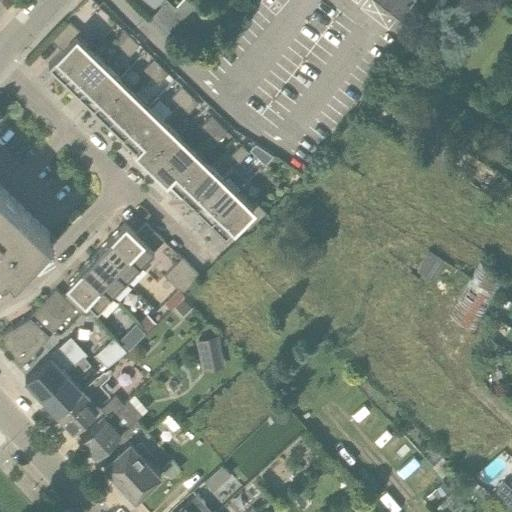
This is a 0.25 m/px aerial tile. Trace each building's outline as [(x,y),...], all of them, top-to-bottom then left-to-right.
[(181,0),(175,6),(169,13),(161,5),(150,17),(170,36),(178,27),(182,25),(189,18),(202,31),(213,20),(192,0),(181,0)] [(381,0),(379,4),(388,11),(397,0),(381,0)] [(397,0),(388,11),(398,18),(412,0),(397,0)] [(48,64),(63,78),(92,48),(77,34),(79,31),(69,21),(51,40),(62,50),(48,64)] [(114,40),(121,47),(131,37),(124,30),(114,40)] [(131,37),(121,47),(129,54),(138,44),(131,37)] [(429,57),(410,42),(403,51),(412,58),(413,56),(424,64),(429,57)] [(63,78),(77,93),(107,62),(92,48),(63,78)] [(200,65),(209,55),(206,53),(191,50),(188,53),(200,65)] [(144,68),(151,75),(160,65),(153,58),(144,68)] [(77,93),(92,107),(121,76),(107,62),(77,93)] [(421,72),(405,62),(397,76),(413,86),(421,72)] [(160,65),(151,75),(158,82),(168,72),(160,65)] [(92,107),(107,121),(136,91),(121,76),(92,107)] [(172,96),(180,104),(189,94),(181,86),(172,96)] [(107,121),(121,135),(151,105),(136,91),(107,121)] [(189,94),(180,104),(188,112),(198,102),(189,94)] [(121,135),(136,149),(165,119),(151,105),(121,135)] [(201,124),(209,132),(219,122),(211,114),(201,124)] [(136,149),(151,164),(180,133),(165,119),(136,149)] [(219,122),(209,132),(217,140),(227,130),(219,122)] [(151,164),(165,178),(195,147),(180,133),(151,164)] [(255,142),(251,147),(249,149),(265,164),(273,155),(255,142)] [(231,154),(238,161),(248,151),(241,143),(231,154)] [(431,145),(424,155),(450,171),(457,161),(431,145)] [(165,178),(180,192),(210,161),(195,147),(165,178)] [(180,192),(195,206),(224,176),(210,161),(180,192)] [(195,206),(210,220),(239,190),(224,176),(195,206)] [(511,190),(511,181),(503,176),(496,187),(509,195),(511,190)] [(51,235),(0,186),(0,268),(8,264),(12,271),(34,249),(37,252),(56,240),(51,235)] [(239,190),(210,220),(225,235),(239,220),(247,229),(266,211),(256,201),(253,204),(239,190)] [(110,237),(139,265),(164,240),(145,222),(136,233),(125,222),(110,237)] [(125,280),(139,265),(110,237),(96,252),(125,280)] [(359,242),(346,264),(361,273),(374,251),(359,242)] [(416,270),(433,281),(446,260),(429,249),(416,270)] [(111,295),(125,280),(96,252),(82,267),(111,295)] [(164,275),(173,283),(190,265),(182,257),(164,275)] [(480,260),(479,261),(449,315),(476,330),(506,275),(480,260)] [(173,283),(182,291),(199,274),(190,265),(173,283)] [(97,310),(111,295),(82,267),(67,282),(72,286),(63,295),(74,306),(81,313),(90,303),(97,310)] [(182,291),(177,287),(164,302),(170,308),(184,294),(182,291)] [(74,306),(63,295),(55,288),(29,315),(1,332),(20,364),(74,306)] [(192,308),(183,298),(173,307),(182,316),(192,308)] [(147,314),(139,322),(147,330),(155,322),(147,314)] [(129,332),(121,340),(128,348),(137,340),(129,332)] [(196,339),(202,371),(225,366),(218,334),(196,339)] [(96,353),(107,366),(126,349),(115,336),(96,353)] [(51,353),(24,377),(41,396),(68,370),(84,356),(84,355),(87,353),(76,341),(57,359),(51,353)] [(41,396),(57,413),(84,388),(104,369),(103,368),(97,373),(97,372),(82,386),(75,378),(91,363),(84,356),(68,370),(41,396)] [(84,388),(57,413),(72,428),(97,404),(110,393),(100,382),(109,374),(104,369),(84,388)] [(96,455),(116,437),(136,418),(141,413),(128,398),(123,403),(115,393),(100,407),(106,414),(80,437),(96,455)] [(289,411),(279,408),(275,421),(286,424),(289,411)] [(103,462),(119,480),(146,455),(156,445),(149,438),(149,433),(136,418),(116,437),(122,445),(103,462)] [(146,455),(119,480),(134,497),(162,472),(146,455)] [(172,458),(162,467),(171,476),(180,468),(172,458)] [(221,463),(203,480),(213,490),(231,474),(221,463)] [(351,479),(345,484),(344,491),(350,498),(360,490),(351,479)] [(444,482),(436,487),(426,495),(432,502),(441,495),(442,496),(449,490),(444,482)] [(511,490),(501,482),(492,495),(511,509),(511,490)] [(176,511),(194,511),(204,503),(196,494),(185,504),(176,511)] [(366,497),(353,502),(356,509),(362,511),(370,509),(366,497)]
